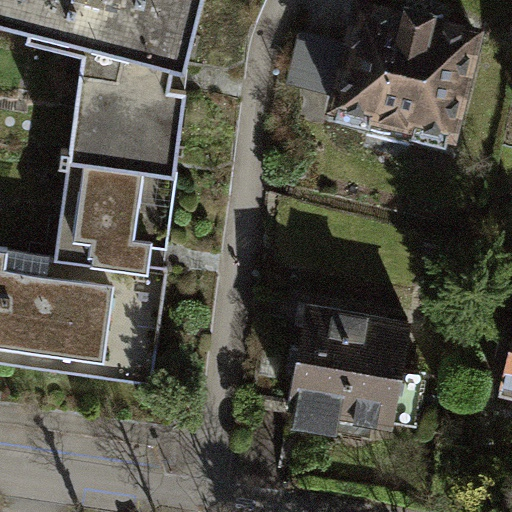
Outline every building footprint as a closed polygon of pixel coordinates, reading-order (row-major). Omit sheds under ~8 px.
[(0,0),(0,18),(119,48),(171,61),(184,64),(199,0),(0,0)] [(340,95),(336,113),(365,120),(367,109),(414,121),(411,133),(448,142),(475,30),(428,18),(431,9),(402,2),(398,17),(361,8),(353,44),(340,95)] [(340,95),(353,44),(298,31),(285,82),(340,95)] [(168,87),(171,61),(119,48),(113,73),(83,70),(66,156),(175,168),(183,116),(184,90),(168,87)] [(66,156),(55,254),(148,264),(150,243),(167,245),(169,229),(175,168),(66,156)] [(168,269),(148,264),(55,254),(53,262),(5,255),(7,243),(0,241),(0,356),(151,380),(168,269)] [(406,322),(310,304),(292,400),(388,418),(406,322)] [(511,343),(501,386),(511,389),(511,343)]
